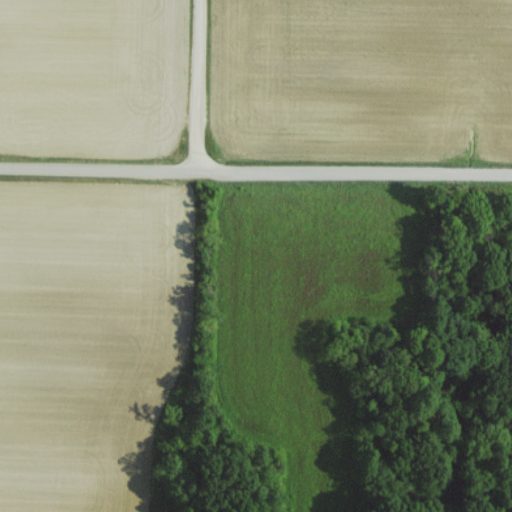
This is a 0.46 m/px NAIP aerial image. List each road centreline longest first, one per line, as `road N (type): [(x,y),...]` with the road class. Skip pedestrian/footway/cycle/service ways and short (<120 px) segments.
road 1 (residential): [(0,163),(511,170)]
road 2 (residential): [(201,166),(203,0)]
